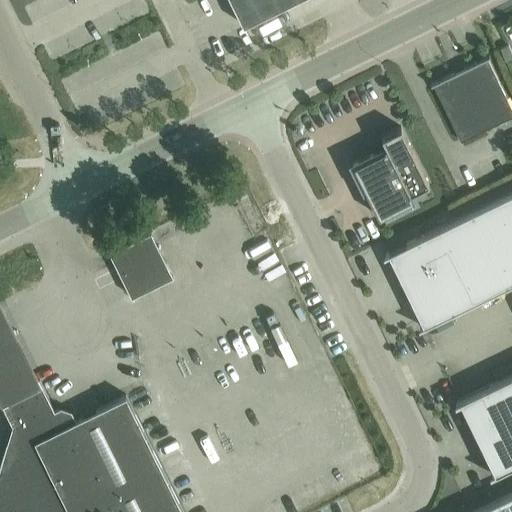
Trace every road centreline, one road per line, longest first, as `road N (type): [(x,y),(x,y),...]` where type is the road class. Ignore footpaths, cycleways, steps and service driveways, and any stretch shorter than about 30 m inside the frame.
road 1 (unclassified): [(404,511),(421,489),(415,442),(250,103)]
road 2 (tertiary): [(250,103),(463,0)]
road 3 (tertiary): [(78,187),(250,103)]
road 4 (unclassified): [(78,187),(0,30)]
road 5 (unknown): [(383,376),(501,323)]
